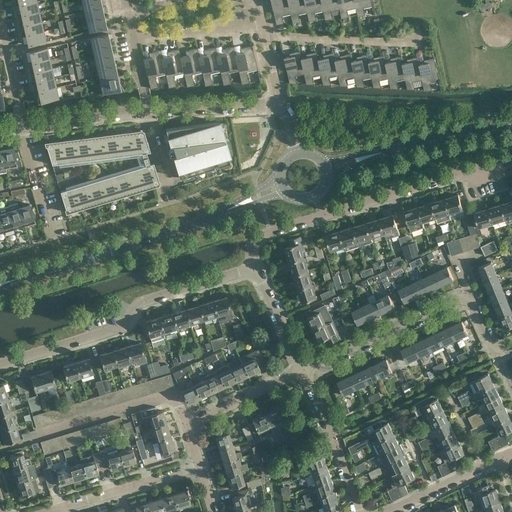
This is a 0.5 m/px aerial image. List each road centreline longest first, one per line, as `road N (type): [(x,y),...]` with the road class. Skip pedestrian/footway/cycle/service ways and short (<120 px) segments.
road 1 (residential): [(254,267),(251,245),(261,234),(500,163)]
road 2 (residential): [(0,364),(121,327),(137,303),(254,267)]
road 3 (tertiary): [(13,280),(235,206)]
road 4 (residential): [(303,371),(470,293)]
road 5 (residential): [(51,511),(199,466)]
road 6 (residential): [(263,35),(415,37)]
road 7 (residential): [(358,511),(303,371)]
road 8 (tertiary): [(378,153),(511,126)]
road 9 (residential): [(131,33),(175,35),(260,21)]
road 10 (residential): [(187,425),(303,371)]
road 11 (residential): [(20,124),(146,108)]
road 12 (residential): [(146,108),(271,104)]
